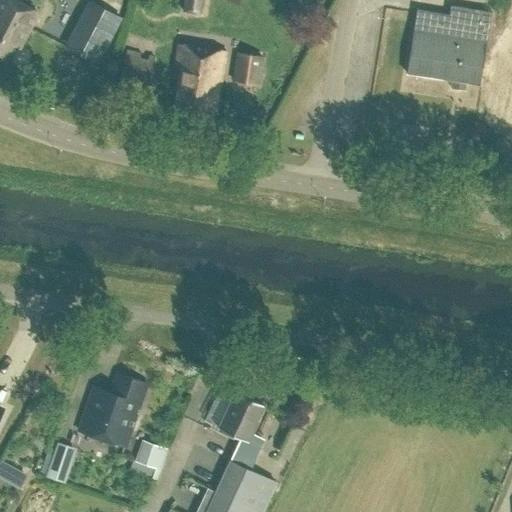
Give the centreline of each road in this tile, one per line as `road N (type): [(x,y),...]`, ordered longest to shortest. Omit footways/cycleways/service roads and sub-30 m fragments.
road 1 (tertiary): [(511,216),(108,151),(0,112)]
road 2 (unclassified): [(0,292),(511,369)]
